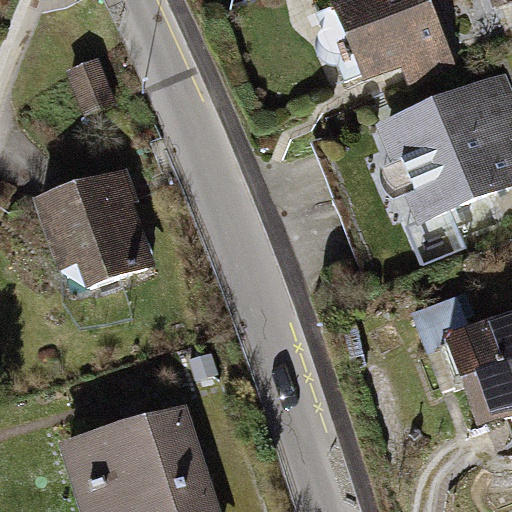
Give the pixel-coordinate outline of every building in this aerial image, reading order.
[(421,0),(349,0),(337,5),(347,30),(327,39),(346,83),(365,75),(367,80),(442,48),(421,0)] [(113,106),(96,66),(70,76),(87,116),(113,106)] [(445,105),(388,128),(426,222),(511,187),(511,166),(501,140),(511,135),(511,105),(507,94),(450,116),(445,105)] [(116,180),(40,207),(63,272),(83,264),(92,290),(148,271),(116,180)] [(511,323),(452,346),(480,422),(511,410),(511,323)] [(214,511),(182,411),(146,422),(147,426),(68,452),(82,495),(106,488),(114,511),(214,511)]
